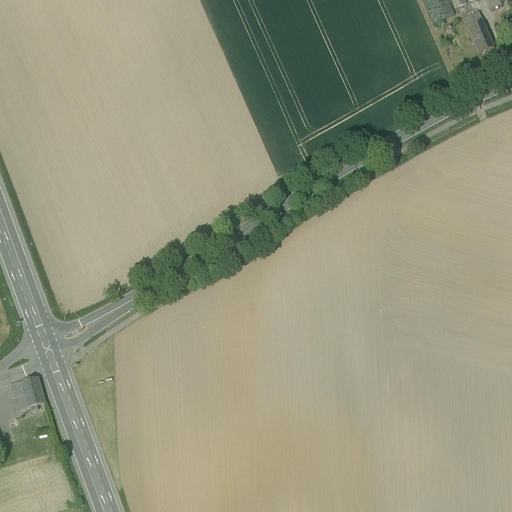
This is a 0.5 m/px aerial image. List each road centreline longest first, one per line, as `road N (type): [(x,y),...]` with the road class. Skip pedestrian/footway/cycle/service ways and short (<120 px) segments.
road 1 (tertiary): [(47,352),(424,123),(511,82)]
road 2 (secondary): [(106,511),(47,352)]
road 3 (secondary): [(47,352),(0,221)]
